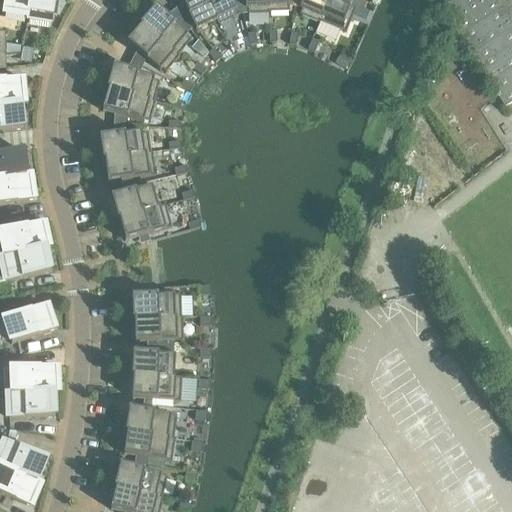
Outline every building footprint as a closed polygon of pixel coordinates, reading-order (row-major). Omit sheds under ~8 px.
[(4,0),(2,13),(26,17),(27,17),(29,0),(4,0)] [(26,17),(25,20),(51,25),(52,17),(56,17),(59,0),(29,0),(27,17),(26,17)] [(180,0),(196,31),(219,20),(218,18),(208,0),(180,0)] [(208,0),(218,18),(236,10),(235,9),(231,0),(208,0)] [(244,0),(245,8),(247,8),(248,15),(269,14),(269,13),(268,0),(244,0)] [(268,0),(269,13),(289,12),(288,6),(291,6),(291,5),(290,0),(268,0)] [(302,0),(299,9),(302,10),(299,15),(319,24),(328,0),(302,0)] [(328,0),(319,24),(346,35),(356,11),(350,10),(354,0),(328,0)] [(511,0),(451,0),(438,9),(440,13),(453,32),(455,35),(456,37),(475,65),(497,100),(501,106),(502,108),(511,101),(511,0)] [(189,37),(155,8),(141,26),(142,27),(178,57),(191,41),(188,39),(189,37)] [(178,57),(142,27),(126,44),(159,72),(161,70),(165,74),(179,58),(178,57)] [(249,46),(256,44),(254,33),(247,35),(249,46)] [(289,44),(295,45),(297,35),(291,34),(289,44)] [(231,53),(238,50),(233,40),(226,43),(231,53)] [(307,51),(314,53),(318,43),(312,40),(307,51)] [(215,63),(221,59),(213,49),(207,54),(215,63)] [(341,56),(335,67),(346,73),(352,62),(341,56)] [(201,76),(206,70),(197,63),(192,69),(201,76)] [(154,79),(113,68),(106,90),(108,91),(153,103),(154,102),(159,83),(153,81),(154,79)] [(21,80),(0,81),(0,107),(19,106),(23,106),(21,80)] [(189,93),(193,86),(183,81),(179,87),(189,93)] [(108,91),(102,112),(141,123),(142,121),(149,123),(155,102),(154,102),(153,103),(108,91)] [(170,107),(183,111),(184,103),(172,100),(170,107)] [(0,132),(22,130),(19,106),(0,107),(0,132)] [(113,136),(99,139),(103,162),(104,162),(150,153),(147,134),(140,135),(139,133),(125,135),(113,136)] [(167,144),(168,151),(180,149),(178,141),(167,144)] [(22,152),(0,155),(0,180),(25,177),(25,176),(22,152)] [(150,153),(104,162),(107,184),(122,182),(132,180),(155,177),(151,153),(150,153)] [(173,169),(174,176),(186,174),(185,166),(173,169)] [(0,206),(33,201),(29,175),(25,176),(25,177),(0,180),(0,206)] [(124,195),(111,198),(118,221),(156,209),(150,187),(134,192),(124,195)] [(180,195),(182,201),(193,198),(192,192),(180,195)] [(156,209),(118,221),(125,241),(169,229),(163,206),(156,209)] [(188,225),(185,225),(187,232),(187,233),(199,229),(197,222),(194,223),(193,217),(187,219),(188,225)] [(43,224),(0,233),(0,258),(44,249),(44,250),(48,249),(43,224)] [(0,284),(50,274),(44,250),(44,249),(0,258),(0,284)] [(209,288),(197,288),(197,296),(209,296),(209,288)] [(180,296),(131,297),(132,320),(133,320),(182,318),(192,318),(191,297),(180,298),(180,296)] [(20,310),(1,317),(10,345),(54,331),(45,306),(22,314),(20,310)] [(199,327),(210,327),(210,318),(199,317),(199,327)] [(182,318),(133,320),(134,343),(183,342),(182,318)] [(198,358),(210,359),(210,350),(199,350),(198,358)] [(132,354),(131,377),(132,378),(132,376),(173,378),(175,356),(173,356),(146,354),(132,354)] [(56,368),(2,370),(3,396),(7,396),(53,394),(57,394),(56,368)] [(132,378),(131,400),(143,400),(155,401),(179,403),(179,402),(195,403),(196,382),(181,381),(181,379),(173,378),(132,376),(132,378)] [(197,390),(208,391),(209,381),(197,380),(197,390)] [(53,394),(7,396),(8,420),(53,418),(53,394)] [(129,410),(125,433),(126,433),(172,440),(175,417),(129,410)] [(193,421),(205,423),(206,414),(194,412),(193,421)] [(126,433),(123,455),(171,463),(174,441),(172,440),(126,433)] [(0,452),(0,467),(36,483),(37,482),(46,460),(5,442),(0,452)] [(189,452),(201,454),(202,445),(191,443),(189,452)] [(119,466),(114,489),(115,489),(161,500),(166,477),(144,472),(133,469),(119,466)] [(0,494),(30,508),(40,484),(37,482),(36,483),(0,467),(0,494)] [(184,482),(195,485),(196,476),(186,473),(184,482)] [(115,489),(109,511),(114,511),(159,511),(162,500),(161,500),(115,489)]
